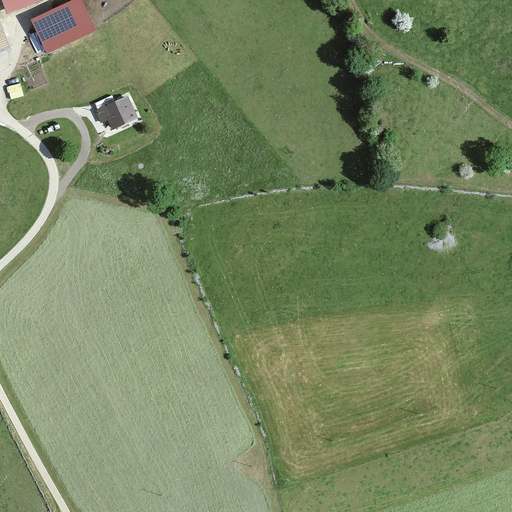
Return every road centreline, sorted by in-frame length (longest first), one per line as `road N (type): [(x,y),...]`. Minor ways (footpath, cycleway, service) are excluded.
road 1 (track): [(351,0),(379,41),(511,123)]
road 2 (unclassified): [(0,116),(35,141),(54,182),(36,228),(0,265)]
road 3 (unclassified): [(0,390),(65,511)]
